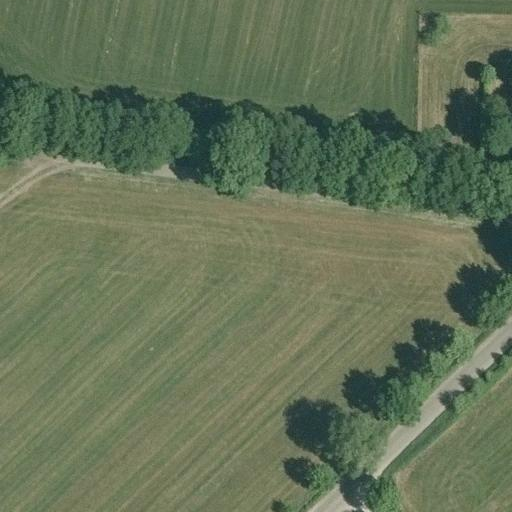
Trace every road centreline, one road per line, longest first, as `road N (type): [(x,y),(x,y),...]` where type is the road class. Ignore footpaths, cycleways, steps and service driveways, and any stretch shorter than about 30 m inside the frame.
road 1 (unclassified): [(511,215),(40,154),(0,139)]
road 2 (unclassified): [(326,511),(511,336)]
